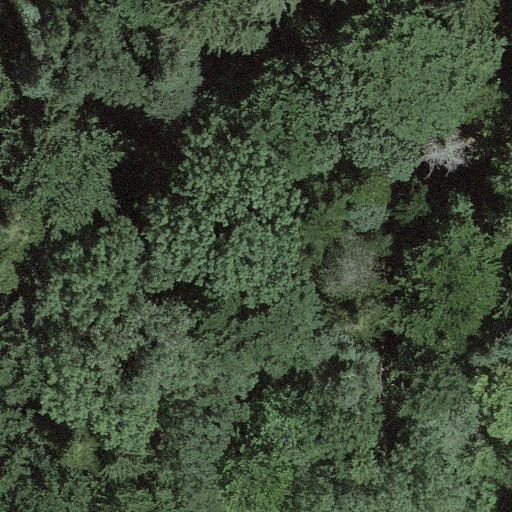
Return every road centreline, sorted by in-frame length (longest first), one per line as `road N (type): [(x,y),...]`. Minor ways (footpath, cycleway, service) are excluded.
road 1 (track): [(0,288),(64,187),(149,98),(317,0)]
road 2 (track): [(0,186),(27,146),(60,124),(149,98)]
